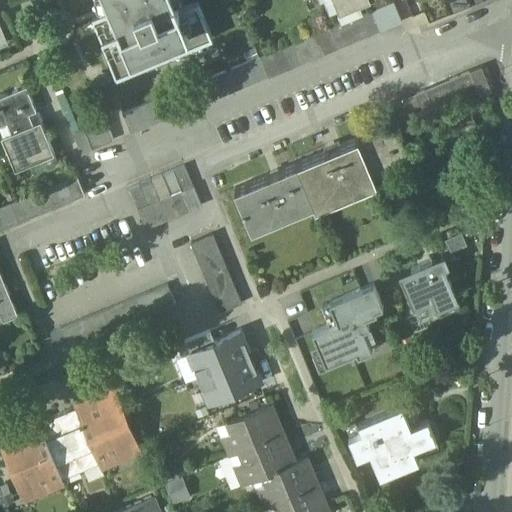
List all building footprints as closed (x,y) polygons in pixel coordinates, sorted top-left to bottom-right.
[(174,0),(95,0),(98,6),(107,2),(111,13),(93,20),(116,77),(211,38),(197,3),(178,10),(174,0)] [(368,0),(334,0),(340,14),(369,2),(368,0)] [(394,1),(382,6),(391,26),(402,21),(394,1)] [(382,6),(372,10),(380,31),(391,26),(382,6)] [(372,10),(361,15),(369,35),(380,31),(372,10)] [(361,15),(349,19),(358,40),(369,35),(361,15)] [(358,40),(349,19),(338,24),(347,44),(358,40)] [(338,24),(327,29),(336,49),(347,44),(338,24)] [(327,29),(316,33),(325,54),(336,49),(327,29)] [(316,33),(305,38),(314,58),(325,54),(316,33)] [(305,38),(294,42),(302,63),(314,58),(305,38)] [(302,63),(294,42),(283,47),(291,67),(302,63)] [(291,67),(283,47),(272,52),(280,72),(291,67)] [(272,52),(260,56),(269,77),(280,72),(272,52)] [(260,56),(122,114),(131,134),(269,77),(260,56)] [(0,89),(1,93),(26,84),(18,64),(0,70),(0,89)] [(494,90),(484,65),(470,71),(479,91),(481,95),(494,90)] [(470,71),(448,80),(457,100),(479,91),(470,71)] [(448,80),(426,89),(434,110),(457,100),(448,80)] [(33,125),(29,114),(36,110),(26,87),(0,97),(0,125),(7,123),(11,134),(2,138),(12,162),(51,146),(41,121),(33,125)] [(426,89),(415,94),(423,114),(434,110),(426,89)] [(423,114),(415,94),(405,98),(413,118),(423,114)] [(405,98),(388,105),(395,123),(396,123),(399,129),(415,123),(413,118),(405,98)] [(105,121),(84,130),(92,150),(114,141),(105,121)] [(395,123),(359,138),(376,177),(376,179),(413,164),(399,129),(396,123),(395,123)] [(92,150),(84,130),(73,134),(81,154),(92,150)] [(359,137),(297,162),(314,203),(376,177),(359,138),(359,137)] [(55,156),(51,146),(12,162),(16,172),(55,156)] [(297,162),(236,188),(253,228),(314,203),(297,162)] [(185,166),(174,170),(182,190),(193,186),(185,166)] [(174,170),(163,175),(171,195),(182,191),(182,190),(174,170)] [(152,179),(160,200),(171,195),(163,175),(152,179)] [(85,196),(76,176),(65,181),(74,201),(85,196)] [(160,200),(152,179),(141,184),(149,204),(150,204),(160,200)] [(65,181),(54,185),(63,205),(74,201),(65,181)] [(149,204),(141,184),(129,189),(138,209),(149,204)] [(63,205),(54,185),(43,190),(52,210),(63,205)] [(182,190),(182,191),(190,211),(202,206),(193,186),(182,190)] [(43,190),(32,194),(41,215),(52,210),(43,190)] [(182,191),(171,195),(179,216),(190,211),(182,191)] [(41,215),(32,194),(21,199),(30,219),(41,215)] [(171,195),(160,200),(169,220),(179,216),(171,195)] [(30,219),(21,199),(10,204),(18,224),(30,219)] [(169,220),(160,200),(150,204),(158,224),(169,220)] [(10,204),(0,207),(0,210),(7,228),(18,224),(10,204)] [(149,204),(138,209),(146,229),(158,224),(150,204),(149,204)] [(453,248),(466,241),(460,230),(447,238),(453,248)] [(228,269),(213,234),(191,243),(206,278),(228,269)] [(445,254),(401,273),(414,306),(434,298),(440,314),(461,305),(445,267),(450,265),(445,254)] [(228,269),(206,278),(220,313),(242,304),(228,269)] [(18,315),(0,271),(0,313),(4,321),(18,315)] [(167,285),(157,289),(165,310),(176,305),(167,285)] [(331,303),(338,321),(314,331),(327,364),(358,352),(359,356),(373,351),(365,330),(370,327),(366,317),(378,313),(377,310),(384,308),(375,285),(331,303)] [(165,310),(157,289),(146,294),(155,314),(165,310)] [(146,294),(136,298),(144,318),(155,314),(146,294)] [(144,318),(136,298),(125,302),(134,323),(144,318)] [(134,323),(125,302),(115,307),(123,327),(134,323)] [(123,327),(115,307),(104,311),(112,331),(123,327)] [(104,311),(93,316),(102,336),(112,331),(104,311)] [(102,336),(93,316),(83,320),(91,340),(102,336)] [(91,340),(83,320),(72,324),(81,344),(91,340)] [(81,344),(72,324),(62,329),(70,349),(81,344)] [(70,349),(62,329),(51,333),(59,353),(70,349)] [(182,356),(215,343),(211,332),(178,345),(182,356)] [(215,343),(190,353),(200,378),(251,356),(241,332),(215,343)] [(251,356),(200,378),(210,403),(262,381),(251,356)] [(115,392),(77,408),(100,463),(137,447),(115,392)] [(271,403),(229,421),(233,431),(224,435),(231,454),(241,450),(283,432),(271,403)] [(402,406),(359,424),(363,432),(349,438),(358,458),(371,452),(378,469),(396,461),(399,469),(419,461),(414,448),(436,439),(428,420),(411,427),(402,406)] [(77,408),(40,423),(63,478),(100,463),(77,408)] [(40,423),(3,438),(24,490),(41,483),(43,486),(63,478),(40,423)] [(283,432),(241,450),(245,460),(235,464),(243,483),(270,471),(295,461),(283,432)] [(295,461),(270,471),(275,482),(260,489),(267,507),(282,500),(318,485),(306,457),(295,461)] [(169,484),(177,502),(190,497),(183,478),(169,484)] [(329,511),(318,485),(282,500),(286,511),(283,511),(329,511)] [(154,498),(119,511),(158,511),(160,511),(154,498)] [(267,507),(266,507),(268,511),(283,511),(286,511),(282,500),(267,507)]
